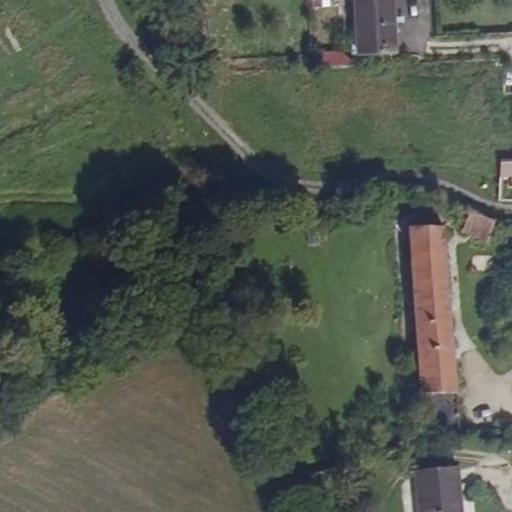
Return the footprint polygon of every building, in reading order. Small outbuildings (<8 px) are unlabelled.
[(396,51),(394,0),(357,0),(359,52),(396,51)] [(511,172),(511,158),(500,159),(500,173),(511,172)] [(456,386),(445,202),(407,204),(418,387),(456,386)] [(494,231),(495,213),(467,207),(467,226),(494,231)] [(459,434),(456,386),(418,387),(421,435),(427,434),(459,434)] [(452,459),(406,465),(412,511),(455,511),(453,492),(456,492),(452,459)]
